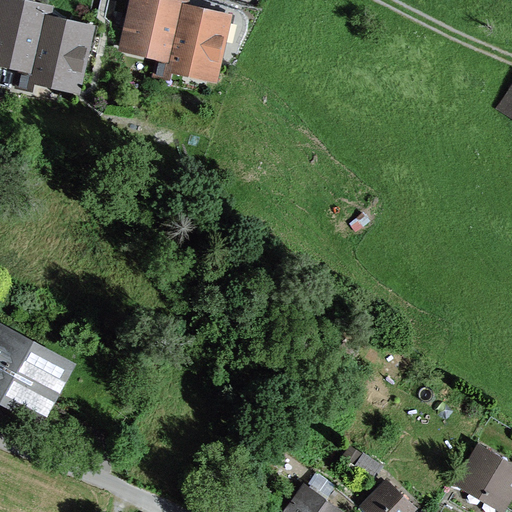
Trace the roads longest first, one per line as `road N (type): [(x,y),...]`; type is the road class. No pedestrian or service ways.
road 1 (residential): [(167,511),(0,440)]
road 2 (track): [(387,0),(511,59)]
